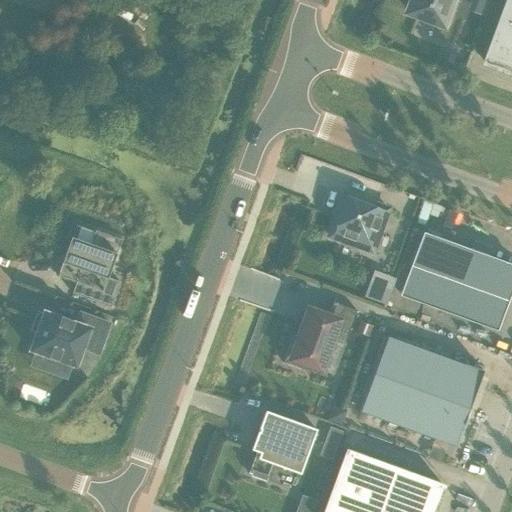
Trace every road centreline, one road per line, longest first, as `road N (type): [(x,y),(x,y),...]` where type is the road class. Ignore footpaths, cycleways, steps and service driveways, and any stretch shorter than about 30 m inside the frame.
road 1 (tertiary): [(125,502),(259,135),(277,111)]
road 2 (unclassified): [(277,111),(511,200)]
road 3 (unclassified): [(511,120),(301,43)]
road 4 (residential): [(125,502),(0,456)]
